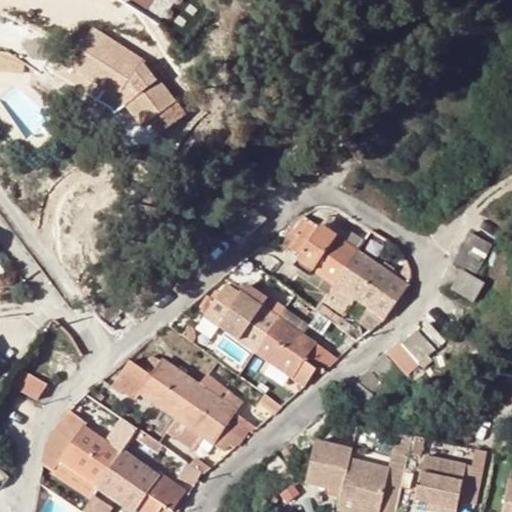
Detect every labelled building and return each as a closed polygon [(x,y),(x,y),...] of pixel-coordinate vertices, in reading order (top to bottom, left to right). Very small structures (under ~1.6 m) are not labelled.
[(93,30),(70,66),(120,99),(126,106),(142,128),(174,103),(144,63),(93,30)] [(242,238),(263,220),(253,210),(234,228),(242,238)] [(363,241),(328,217),(321,226),(357,251),(363,241)] [(297,261),(309,269),(320,277),(333,286),(346,267),(358,251),(357,251),(321,226),(319,225),(317,228),(307,221),(305,224),(300,221),(283,246),(297,256),(295,260),(297,261)] [(277,235),(284,240),(291,230),(283,226),(277,235)] [(472,233),(458,263),(477,272),(480,269),(492,242),(472,233)] [(358,251),(346,267),(395,301),(397,303),(410,283),(411,276),(404,272),(399,280),(358,251)] [(333,286),(320,277),(309,269),(297,261),(291,269),(327,294),(333,286)] [(395,301),(346,267),(333,286),(327,294),(326,296),(321,302),(342,316),(354,300),(382,319),(395,301)] [(481,279),(458,268),(450,287),(474,296),(481,279)] [(267,333),(277,319),(283,310),(286,307),(264,293),(264,294),(246,283),(238,295),(224,285),(214,299),(206,294),(197,308),(204,314),(202,317),(254,352),(267,333)] [(283,310),(277,319),(302,335),(308,326),(283,310)] [(336,359),(302,335),(277,319),(267,333),(318,369),(322,372),(336,359)] [(195,339),(196,335),(195,331),(193,327),(190,324),(189,323),(183,332),(194,341),(195,339)] [(417,363),(433,350),(416,331),(401,345),(417,363)] [(267,333),(254,352),(304,387),(318,369),(267,333)] [(406,373),(417,363),(401,345),(399,343),(388,353),(406,373)] [(188,400),(198,385),(162,361),(161,363),(149,355),(142,367),(131,362),(112,389),(120,394),(121,391),(136,401),(140,394),(174,419),(188,400)] [(373,366),(388,384),(400,373),(384,357),(373,366)] [(18,369),(8,385),(35,401),(45,385),(18,369)] [(254,428),(233,413),(234,411),(221,401),(227,392),(206,375),(198,385),(188,400),(242,439),(254,428)] [(369,394),(352,381),(343,393),(361,406),(369,394)] [(241,404),(227,392),(221,401),(234,411),(235,411),(241,404)] [(280,407),(263,394),(257,403),(273,415),(280,407)] [(174,419),(164,433),(192,452),(201,439),(210,446),(214,440),(225,448),(229,442),(235,446),(242,439),(188,400),(174,419)] [(122,455),(83,428),(84,428),(66,414),(62,417),(53,431),(111,470),(122,455)] [(164,444),(159,440),(138,426),(133,435),(158,452),(164,444)] [(111,470),(53,431),(45,447),(41,467),(52,474),(60,461),(98,488),(111,470)] [(394,511),(410,436),(394,433),(386,470),(389,471),(381,506),(380,511),(394,511)] [(421,456),(425,439),(415,437),(411,454),(421,456)] [(282,452),(292,462),(300,454),(289,445),(282,452)] [(342,494),(341,498),(381,506),(389,471),(386,470),(348,462),(350,452),(314,446),(306,487),(342,494)] [(482,467),(486,452),(473,449),(470,465),(482,467)] [(184,491),(159,474),(156,478),(122,455),(111,470),(98,488),(131,511),(132,511),(135,509),(139,511),(158,511),(163,505),(171,510),(172,510),(184,491)] [(197,456),(191,464),(202,471),(203,472),(205,473),(211,468),(197,456)] [(470,465),(423,457),(417,492),(474,502),(482,467),(470,465)] [(196,483),(202,471),(191,464),(190,463),(180,479),(194,485),(195,484),(196,483)] [(511,486),(507,485),(503,508),(511,509),(511,486)] [(428,503),(439,505),(436,511),(454,511),(457,502),(474,505),(474,502),(417,492),(415,501),(428,503)] [(85,511),(111,511),(114,507),(94,495),(84,511),(85,511)] [(380,511),(381,506),(341,498),(338,511),(380,511)] [(427,511),(430,511),(436,511),(439,505),(428,503),(427,511)]
